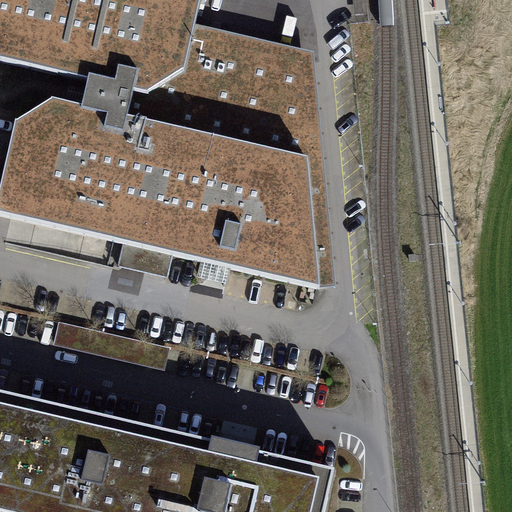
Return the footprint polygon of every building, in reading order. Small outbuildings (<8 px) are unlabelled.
[(200,0),(0,0),(0,59),(72,75),(161,95),(183,82),(195,27),(200,0)] [(366,12),(365,0),(353,0),(355,13),(366,12)] [(72,75),(64,116),(323,174),(318,57),(195,27),(183,82),(161,95),(72,75)] [(30,136),(9,225),(338,302),(323,174),(64,116),(30,136)] [(348,511),(359,470),(0,379),(0,511),(348,511)]
